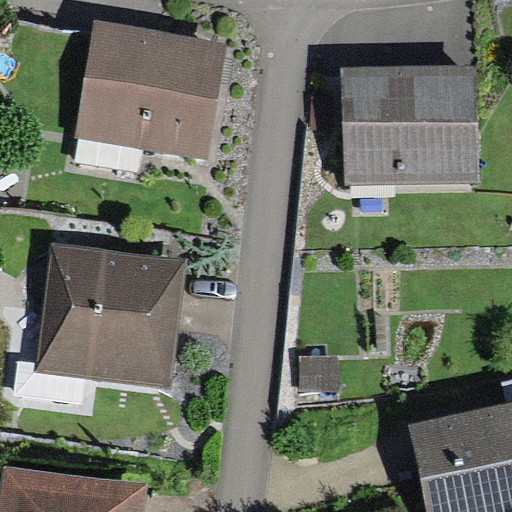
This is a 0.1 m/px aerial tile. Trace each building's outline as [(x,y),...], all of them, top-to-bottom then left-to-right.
[(227,43),(95,24),(78,143),(210,162),(227,43)] [(475,181),(474,68),(344,69),(345,182),(475,181)] [(180,262),(53,247),(38,372),(165,387),(180,262)] [(325,395),(327,362),(293,361),(291,393),(325,395)] [(511,511),(511,402),(408,426),(427,511),(511,511)] [(139,511),(143,484),(2,468),(0,486),(0,511),(139,511)]
